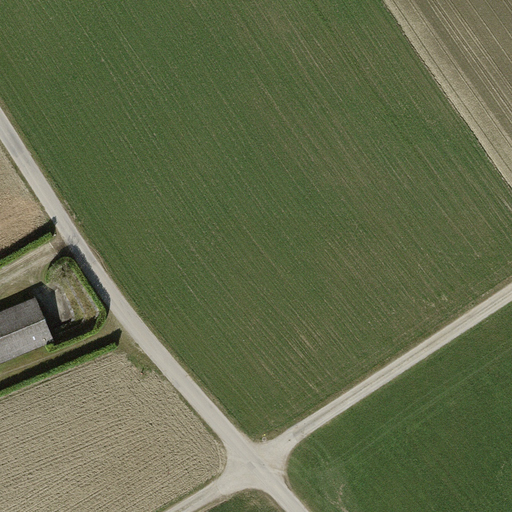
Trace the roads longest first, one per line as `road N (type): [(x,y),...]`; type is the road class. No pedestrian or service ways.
road 1 (unclassified): [(294,511),(60,229),(0,135)]
road 2 (track): [(178,511),(511,293)]
